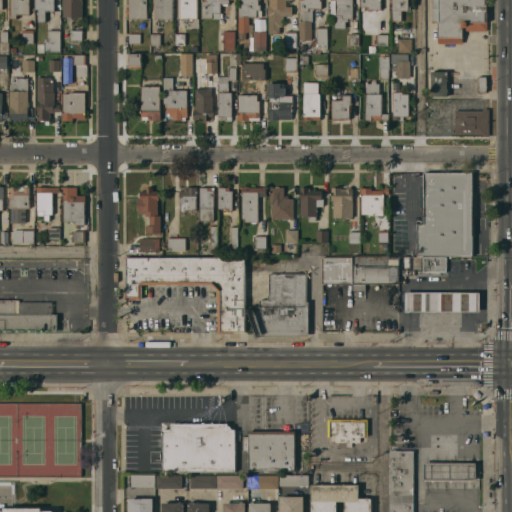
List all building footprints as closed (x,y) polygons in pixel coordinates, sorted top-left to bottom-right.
[(29,0),(29,14),(18,14),(18,17),(16,17),(16,18),(10,18),(10,0),(29,0)] [(55,0),(55,10),(53,10),(53,16),(49,16),(49,21),(38,21),(38,9),(35,9),(35,0),(55,0)] [(82,0),(82,17),(70,16),(70,19),(67,19),(67,16),(62,16),(62,0),(82,0)] [(129,18),(129,14),(127,14),(126,12),(126,9),(127,8),(129,7),(129,0),(147,0),(147,18),(129,18)] [(172,0),(172,19),(154,19),(154,0),(172,0)] [(197,0),(197,18),(180,18),(180,0),(197,0)] [(229,0),(229,3),(220,3),(220,13),(222,13),(222,17),(220,17),(220,18),(202,18),(202,0),(229,0)] [(241,7),(241,0),(258,0),(258,5),(260,5),(260,10),(261,10),(261,17),(248,17),(248,25),(252,25),(252,32),(246,32),(246,38),(238,38),(239,7),(241,7)] [(289,0),(289,7),(292,7),(292,15),(283,16),(283,19),(282,19),(282,26),(279,26),(279,33),(268,33),(268,5),(269,5),(269,0),(289,0)] [(321,0),(321,8),(311,8),(311,39),(299,39),(299,0),(321,0)] [(335,28),(335,15),(330,15),(330,0),(352,0),(352,3),(355,3),(355,5),(352,5),(352,21),(350,21),(350,18),(347,18),(347,21),(345,21),(345,28),(335,28)] [(381,0),(381,9),(378,9),(378,11),(375,11),(375,9),(367,9),(367,7),(361,7),(361,0),(381,0)] [(408,0),(408,6),(409,6),(409,10),(401,10),(401,21),(392,21),(392,0),(408,0)] [(487,0),(487,31),(462,31),(462,43),(438,43),(438,22),(432,22),(431,0),(487,0)] [(266,51),(253,50),(253,31),(255,31),(255,19),(265,19),(265,31),(266,31),(266,51)] [(327,48),(317,48),(317,38),(316,38),(316,27),(327,27),(327,48)] [(33,43),(22,43),(22,29),(33,30),(33,43)] [(60,52),(43,52),(43,42),(47,42),(47,30),(60,30),(60,52)] [(83,39),(71,40),(71,30),(83,30),(83,39)] [(7,42),(8,42),(8,52),(0,52),(0,31),(7,31),(7,42)] [(234,50),(217,50),(217,31),(234,31),(234,50)] [(296,47),(284,46),(285,31),(296,31),(296,47)] [(140,43),(129,43),(129,33),(140,33),(140,43)] [(185,45),(175,44),(175,33),(185,34),(185,45)] [(160,45),(150,45),(150,34),(160,34),(160,45)] [(358,45),(348,45),(349,34),(358,34),(358,45)] [(388,45),(377,45),(377,34),(388,34),(388,45)] [(411,51),(398,52),(398,39),(411,39),(411,51)] [(208,52),(200,52),(199,44),(208,44),(208,52)] [(129,65),(129,53),(141,53),(141,65),(141,68),(136,68),(136,65),(129,65)] [(192,53),(192,75),(181,75),(180,53),(187,53),(192,53)] [(74,54),(74,65),(61,65),(61,54),(74,54)] [(85,64),(74,64),(74,54),(85,54),(85,64)] [(410,77),(396,77),(396,75),(395,75),(395,72),(396,72),(396,71),(394,71),(394,66),(396,66),(396,62),(390,62),(390,54),(408,54),(408,61),(410,61),(410,77)] [(308,63),(300,64),(300,56),(308,55),(308,63)] [(389,69),(388,69),(388,78),(380,78),(380,69),(379,69),(379,56),(389,56),(389,69)] [(296,57),(297,71),(284,71),(284,57),(296,57)] [(217,73),(206,73),(206,61),(210,61),(210,58),(216,58),(217,73)] [(34,71),(23,71),(23,59),(34,59),(34,71)] [(58,71),(49,71),(49,60),(58,60),(58,71)] [(327,75),(315,75),(315,64),(316,64),(316,62),(325,62),(325,64),(327,64),(327,75)] [(231,121),(225,121),(225,119),(218,119),(218,76),(228,76),(228,67),(236,67),(236,80),(228,80),(228,92),(231,92),(231,121)] [(265,68),(265,80),(254,80),(254,68),(265,68)] [(447,96),(432,96),(431,71),(447,71),(447,96)] [(487,92),(478,92),(477,76),(487,76),(487,92)] [(27,101),(28,101),(28,113),(27,113),(27,116),(34,116),(34,121),(9,121),(9,83),(9,77),(27,77),(27,101)] [(45,120),(44,120),(44,121),(40,121),(40,120),(37,120),(37,77),(50,77),(50,83),(52,83),(52,92),(53,92),(54,105),(60,105),(60,111),(54,111),(54,112),(49,112),(49,114),(50,114),(50,117),(49,117),(49,124),(45,124),(45,120)] [(187,117),(185,117),(185,120),(172,120),(172,116),(167,116),(167,103),(163,103),(163,77),(172,77),(172,90),(187,90),(187,117)] [(381,92),(381,114),(388,113),(388,119),(371,120),(371,121),(366,121),(366,120),(365,120),(365,81),(367,81),(367,84),(371,84),(371,81),(375,81),(375,84),(378,84),(378,92),(381,92)] [(283,83),(283,87),(285,87),(285,96),(292,96),(292,105),(291,105),(291,119),(277,119),(277,120),(269,120),(269,83),(283,83)] [(160,119),(141,120),(141,86),(159,86),(160,119)] [(320,93),(320,120),(310,120),(310,121),(305,121),(305,120),(303,120),(303,86),(318,86),(318,94),(320,93)] [(213,119),(193,119),(193,106),(195,106),(195,88),(212,88),(212,96),(213,96),(213,119)] [(8,111),(7,118),(1,118),(1,121),(0,121),(0,92),(2,92),(1,111),(8,111)] [(85,117),(73,117),(73,120),(62,120),(62,113),(63,113),(63,93),(69,93),(69,92),(85,92),(85,117)] [(408,117),(403,117),(403,120),(399,120),(399,119),(392,119),(392,92),(402,92),(402,94),(408,94),(408,117)] [(259,120),(238,120),(238,95),(257,95),(257,100),(259,100),(259,120)] [(350,112),(349,112),(349,119),(342,119),(342,120),(331,120),(331,100),(341,100),(341,95),(350,95),(350,112)] [(488,135),(483,135),(483,134),(455,134),(454,110),(482,110),(482,108),(488,108),(488,135)] [(416,224),(423,224),(423,172),(472,172),(472,255),(416,255),(416,224)] [(29,187),(29,188),(31,188),(31,191),(29,191),(29,199),(30,199),(30,204),(29,204),(29,208),(24,208),(24,210),(21,210),(22,208),(21,208),(21,210),(17,210),(17,208),(16,208),(16,210),(13,210),(13,208),(9,208),(9,199),(9,197),(9,195),(9,191),(9,189),(9,187),(11,187),(11,184),(15,184),(15,187),(17,187),(17,184),(29,185),(29,187)] [(258,196),(258,222),(256,222),(255,223),(252,223),(251,222),(244,222),(244,219),(241,219),(242,187),(244,187),(244,186),(248,186),(249,187),(266,187),(265,196),(258,196)] [(284,196),(288,196),(288,198),(293,198),(293,218),(286,218),(286,220),(282,220),(282,218),(271,218),(272,204),(270,204),(270,187),(274,187),(275,186),(278,186),(279,187),(284,187),(284,196)] [(300,186),(309,186),(309,188),(313,188),(313,190),(321,190),(321,199),(323,199),(323,206),(316,206),(316,216),(315,216),(315,220),(308,220),(308,216),(300,216),(300,186)] [(59,192),(52,192),(52,214),(49,214),(49,220),(43,220),(43,215),(36,215),(37,187),(59,187),(59,192)] [(85,208),(84,208),(84,225),(75,225),(75,222),(63,222),(63,200),(63,187),(76,187),(77,195),(85,195),(85,208)] [(160,233),(146,233),(146,225),(149,225),(149,216),(145,216),(145,213),(137,213),(137,198),(140,198),(140,190),(146,190),(146,187),(152,187),(152,191),(159,191),(159,199),(157,199),(157,215),(160,215),(160,233)] [(196,210),(185,210),(185,211),(179,211),(179,191),(184,191),(184,188),(187,188),(187,187),(196,187),(196,210)] [(213,221),(200,220),(200,187),(214,187),(213,221)] [(232,210),(229,210),(229,208),(218,208),(218,187),(229,187),(229,190),(232,190),(232,210)] [(353,217),(333,217),(333,201),(331,201),(331,187),(341,187),(341,188),(346,188),(347,187),(351,187),(352,189),(353,217)] [(384,194),(383,215),(375,215),(375,217),(373,217),(373,215),(368,215),(368,214),(361,214),(361,188),(371,188),(371,190),(383,190),(383,187),(388,187),(388,194),(384,194)] [(33,243),(12,242),(13,225),(22,225),(22,230),(33,230),(33,243)] [(60,238),(49,238),(49,227),(60,227),(60,238)] [(399,252),(391,252),(391,228),(398,227),(399,252)] [(297,242),(285,242),(285,230),(297,230),(297,242)] [(327,242),(316,242),(316,230),(328,230),(327,242)] [(388,242),(378,242),(378,230),(388,230),(388,242)] [(85,242),(73,242),(73,231),(85,231),(85,242)] [(359,243),(348,243),(348,231),(359,232),(359,243)] [(266,247),(255,248),(255,236),(266,236),(266,247)] [(159,253),(147,253),(147,238),(159,238),(159,253)] [(185,250),(167,250),(167,238),(185,238),(185,250)] [(365,283),(365,291),(353,291),(353,283),(323,284),(323,257),(353,257),(353,256),(387,256),(387,258),(398,258),(399,283),(365,283)] [(423,257),(446,256),(446,272),(423,272),(423,257)] [(218,291),(211,285),(143,285),(142,286),(142,300),(126,300),(126,257),(245,257),(245,331),(233,331),(233,332),(218,332),(218,291)] [(253,306),(259,306),(259,300),(268,300),(268,295),(269,295),(269,274),(306,274),(306,302),(308,302),(308,336),(253,335),(253,332),(253,306)] [(480,292),(479,312),(404,311),(404,292),(480,292)] [(0,299),(19,299),(19,301),(38,301),(38,305),(51,305),(51,314),(57,314),(57,331),(0,331),(0,299)] [(328,419),(367,419),(367,437),(360,437),(360,442),(351,442),(351,447),(346,447),(346,442),(335,442),(335,437),(327,437),(328,419)] [(163,429),(170,429),(171,423),(227,423),(227,429),(235,429),(235,471),(163,471),(163,429)] [(248,431),(294,431),(294,470),(249,470),(248,431)] [(389,511),(390,450),(414,450),(414,511),(389,511)] [(476,463),(476,480),(424,480),(424,463),(476,463)] [(155,475),(154,487),(129,487),(129,474),(155,475)] [(307,486),(279,486),(279,474),(307,475),(307,486)] [(182,488),(168,488),(168,489),(163,489),(163,488),(156,488),(156,475),(182,475),(182,488)] [(217,488),(190,488),(190,475),(217,475),(217,488)] [(243,475),(243,488),(217,488),(217,475),(243,475)] [(277,475),(277,488),(248,488),(248,475),(277,475)] [(311,511),(312,484),(358,485),(358,498),(371,498),(371,511),(311,511)] [(280,511),(280,496),(303,496),(303,511),(280,511)] [(129,511),(129,498),(153,498),(153,511),(129,511)] [(162,511),(162,503),(179,503),(179,502),(181,502),(181,503),(184,503),(183,511),(162,511)] [(188,511),(188,503),(189,503),(189,502),(193,502),(193,503),(209,503),(209,511),(188,511)] [(223,511),(223,503),(245,502),(245,511),(223,511)] [(249,511),(249,503),(251,503),(251,502),(254,502),(254,503),(270,503),(270,511),(249,511)]
